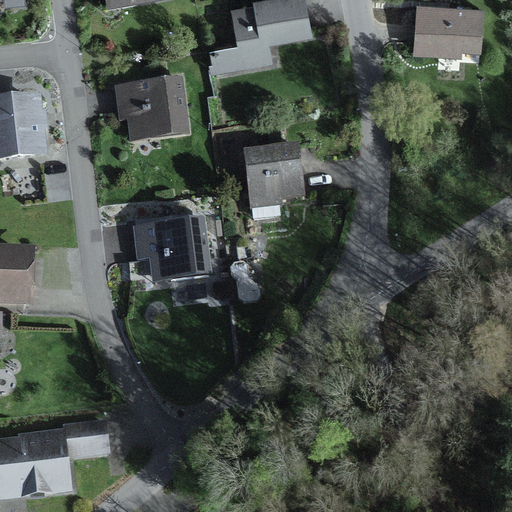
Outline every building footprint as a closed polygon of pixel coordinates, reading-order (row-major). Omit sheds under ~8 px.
[(280,7),(278,0),(264,0),(256,1),(257,6),(234,11),(243,62),(269,57),(266,40),(310,33),(304,2),(280,7)] [(480,49),(482,11),(418,6),(415,50),(439,52),(440,43),(456,44),(456,47),(480,49)] [(186,129),(179,80),(116,90),(120,120),(146,117),(148,134),(186,129)] [(0,157),(42,153),(36,102),(0,105),(0,157)] [(279,212),(278,200),(304,196),(299,149),(244,155),(250,210),(252,210),(254,220),(276,217),(279,212)] [(209,277),(202,221),(136,230),(140,261),(164,258),(166,270),(169,270),(171,282),(209,277)] [(0,300),(25,301),(27,256),(0,255),(0,300)] [(69,428),(73,457),(108,453),(104,423),(69,428)] [(67,489),(61,439),(0,446),(0,478),(1,489),(24,485),(25,494),(67,489)]
